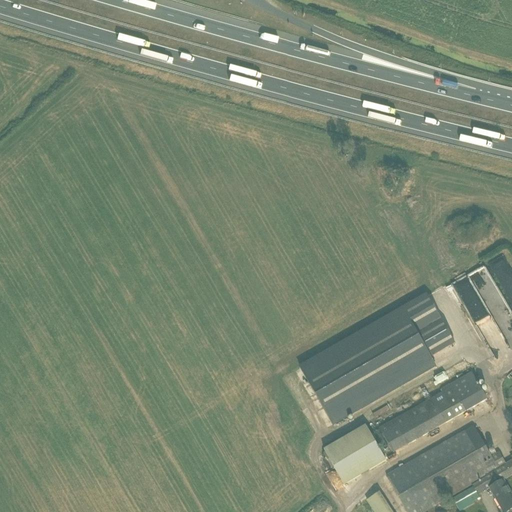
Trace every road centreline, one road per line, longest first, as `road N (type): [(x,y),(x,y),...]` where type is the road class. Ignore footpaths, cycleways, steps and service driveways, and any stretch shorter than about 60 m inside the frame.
road 1 (motorway): [(0,6),(511,147)]
road 2 (motorway): [(477,98),(116,0)]
road 3 (motorway): [(477,98),(275,13)]
road 4 (track): [(511,66),(317,0)]
